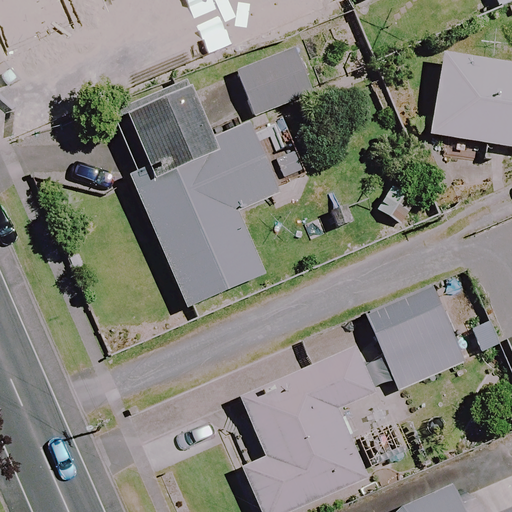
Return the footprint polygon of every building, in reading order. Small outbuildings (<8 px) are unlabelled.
[(263,0),(17,0),(44,62),(145,19),(157,46),(263,0)] [(511,2),(511,0),(485,0),(491,12),(511,2)] [(301,98),(282,56),(228,80),(248,122),(301,98)] [(511,71),(434,59),(422,139),(511,152),(511,71)] [(203,147),(178,93),(116,121),(140,172),(119,182),(178,314),(255,279),(228,219),(269,200),(238,131),(203,147)] [(511,249),(465,270),(496,343),(511,379),(511,249)] [(456,367),(423,293),(357,323),(390,396),(456,367)] [(364,399),(344,354),(262,390),(271,411),(253,419),(240,424),(258,464),(234,474),(250,511),(294,511),(359,483),(329,414),(364,399)] [(457,511),(451,494),(402,511),(457,511)]
